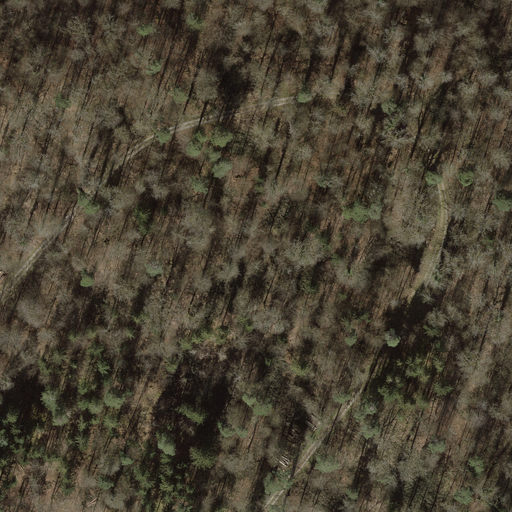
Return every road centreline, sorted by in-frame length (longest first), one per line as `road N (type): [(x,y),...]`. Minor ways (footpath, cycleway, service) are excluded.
road 1 (track): [(0,298),(106,175),(143,143),(208,118),(287,97),(333,95),(375,100),(423,141)]
road 2 (track): [(423,141),(442,183),(444,236),(415,303),(260,511)]
